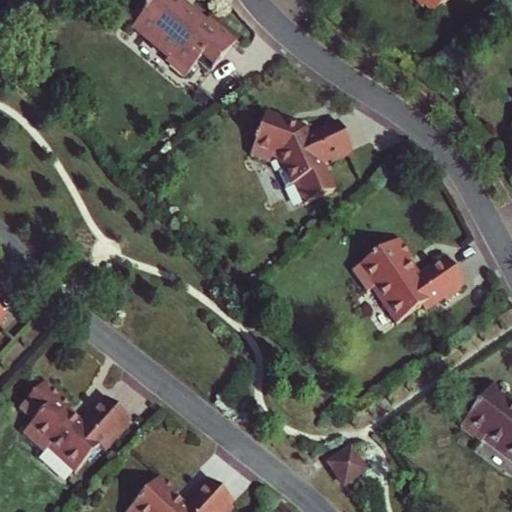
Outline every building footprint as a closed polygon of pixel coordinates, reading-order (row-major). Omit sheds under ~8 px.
[(145,12),(135,23),(130,29),(165,60),(168,68),(176,75),(184,75),(195,63),(207,73),(234,43),(206,18),(201,23),(181,6),(181,0),(160,0),(155,6),(149,7),(145,12)] [(417,0),(422,5),(426,1),(433,9),(443,0),(417,0)] [(133,18),(135,23),(145,12),(140,10),(133,18)] [(327,156),(330,162),(344,155),(341,149),(345,146),(332,122),(306,136),(301,126),(295,129),(283,125),(284,122),(259,114),(245,156),(266,163),(267,160),(272,161),(278,171),(272,174),(281,190),(290,185),(301,205),(330,190),(315,163),(323,159),(327,156)] [(459,291),(465,287),(446,260),(417,280),(407,265),(411,262),(398,243),(350,277),(365,298),(372,293),(398,329),(422,312),(425,316),(443,303),(459,291)] [(459,291),(443,303),(446,307),(462,295),(459,291)] [(51,448),(78,473),(101,447),(105,450),(113,441),(115,443),(132,424),(105,400),(84,424),(71,413),(74,410),(44,384),(21,410),(35,423),(24,435),(46,454),(51,448)] [(511,405),(509,403),(511,398),(511,397),(494,384),(461,430),(481,444),(484,440),(511,460),(511,405)] [(107,452),(115,443),(113,441),(105,450),(107,452)] [(324,464),(342,491),(368,474),(350,447),(324,464)] [(209,482),(185,507),(176,499),(180,495),(162,478),(130,511),(233,511),(234,511),(230,507),(233,504),(209,482)]
